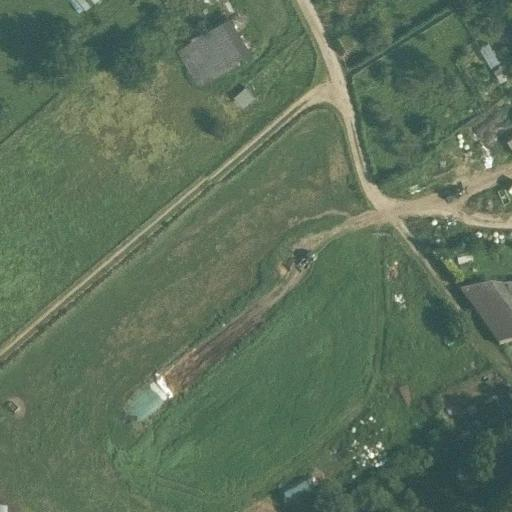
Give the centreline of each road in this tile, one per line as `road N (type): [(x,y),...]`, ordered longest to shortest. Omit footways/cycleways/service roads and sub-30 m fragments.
road 1 (track): [(467,0),(338,76),(0,364)]
road 2 (track): [(511,385),(362,179),(338,76),(306,0)]
